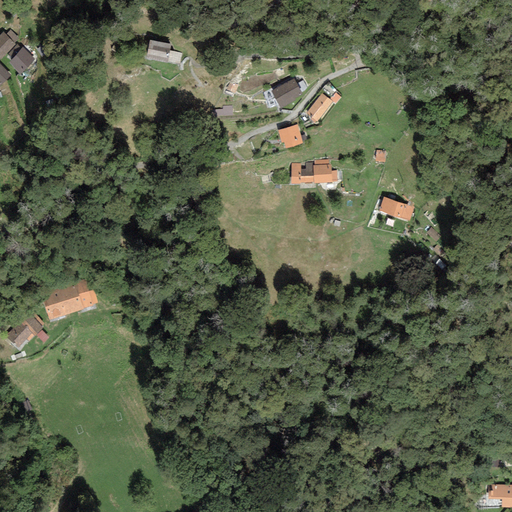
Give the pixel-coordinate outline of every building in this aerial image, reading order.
[(3,32),(0,35),(0,57),(1,59),(16,43),(14,42),(18,38),(10,30),(6,35),(3,32)] [(134,40),(130,57),(166,66),(171,48),(134,40)] [(12,58),(8,62),(21,74),(35,59),(23,47),(22,49),(17,44),(7,54),(12,58)] [(48,52),(44,45),(37,48),(42,56),(48,52)] [(259,90),(267,106),(294,91),(286,76),(259,90)] [(331,98),(336,92),(329,86),(324,91),(331,98)] [(315,95),(298,113),(308,123),(325,105),(315,95)] [(287,125),(269,131),(275,148),(293,142),(287,125)] [(370,161),(382,163),(384,151),(372,149),(370,161)] [(331,160),(283,163),(285,184),(332,181),(331,160)] [(414,207),(379,196),(374,212),(409,223),(414,207)] [(87,278),(41,290),(49,321),(96,308),(87,278)] [(47,326),(32,310),(6,336),(21,351),(47,326)] [(511,511),(511,486),(488,486),(487,510),(511,511)]
